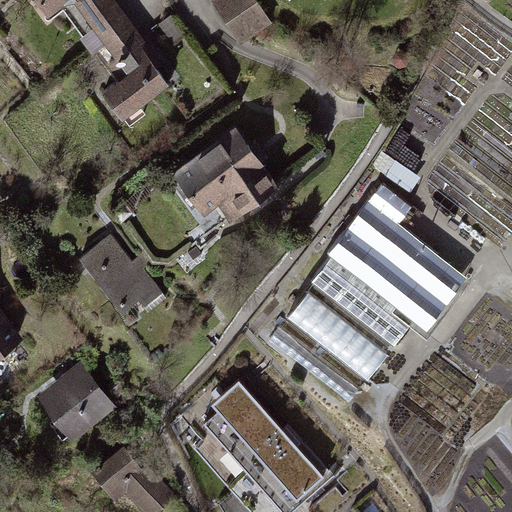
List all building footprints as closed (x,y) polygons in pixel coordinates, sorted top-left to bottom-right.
[(109,0),(31,0),(46,19),(62,7),(118,79),(98,95),(126,131),(144,116),(136,106),(171,79),(109,0)] [(253,0),(212,0),(210,2),(236,43),(269,23),(253,0)] [(466,105),(479,89),(467,80),(481,62),(498,75),(511,57),(511,42),(477,14),(428,75),(466,105)] [(232,131),(171,176),(202,217),(217,206),(230,224),(276,190),(232,131)] [(415,189),(423,175),(386,155),(379,169),(415,189)] [(424,197),(504,246),(511,233),(511,203),(446,162),(424,197)] [(414,205),(380,179),(327,252),(334,258),(286,316),(366,379),(412,323),(426,331),(474,273),(401,221),(414,205)] [(112,233),(79,259),(129,324),(163,299),(112,233)] [(0,311),(0,356),(22,341),(0,311)] [(79,362),(31,397),(66,444),(114,408),(79,362)] [(281,426),(239,379),(213,403),(220,411),(197,432),(204,440),(196,447),(255,511),(318,511),(308,500),(336,475),(287,421),(281,426)] [(127,443),(88,475),(111,502),(124,491),(140,511),(153,511),(172,497),(127,443)]
